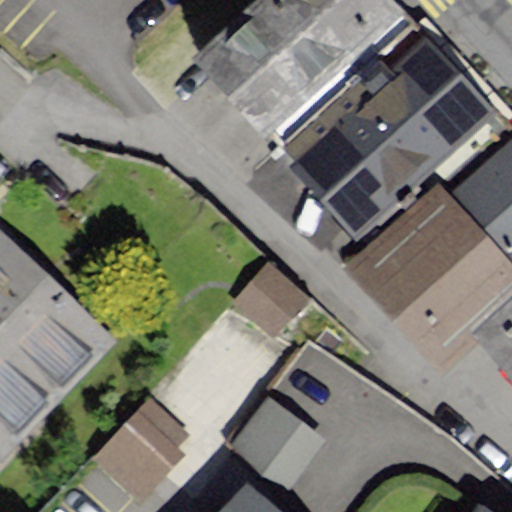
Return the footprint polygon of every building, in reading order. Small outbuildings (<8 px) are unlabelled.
[(401,14),(387,0),(263,0),(206,55),(280,130),(401,14)] [(504,137),(422,40),(386,70),(382,66),(325,113),(332,122),(293,155),(359,233),(445,161),(458,176),(504,137)] [(511,140),(461,186),(511,243),(511,140)] [(511,274),(511,266),(436,184),(352,262),(447,364),(481,331),(467,316),(511,274)] [(0,239),(0,446),(3,449),(107,338),(0,239)] [(268,269),(238,302),(269,331),(300,298),(268,269)] [(511,287),(479,318),(493,332),(489,336),(511,359),(511,287)] [(285,484),(326,431),(268,386),(227,439),(285,484)] [(154,402),(97,458),(134,495),(191,439),(154,402)] [(278,511),(253,486),(226,511),(278,511)]
